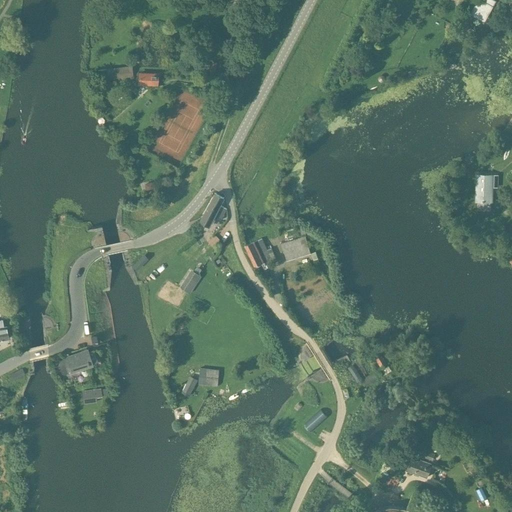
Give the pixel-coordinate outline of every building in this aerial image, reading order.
[(483,20),(493,1),(491,0),(481,0),(476,9),(474,8),(471,13),(483,20)] [(159,73),(139,72),(138,85),(158,86),(159,73)] [(490,201),(492,174),(477,173),(475,200),(490,201)] [(205,211),(201,221),(209,226),(214,216),(221,220),(227,209),(220,205),(224,198),(215,194),(205,211)] [(138,284),(129,269),(127,254),(126,253),(125,245),(133,243),(133,242),(132,241),(131,238),(130,236),(129,235),(127,234),(125,233),(124,232),(122,232),(121,232),(120,227),(120,216),(118,216),(118,227),(119,234),(120,234),(122,234),(123,234),(124,235),(125,235),(126,236),(127,236),(128,238),(129,239),(130,240),(131,242),(121,243),(123,255),(124,254),(126,263),(125,263),(125,265),(126,265),(125,265),(126,268),(127,267),(127,268),(126,268),(126,271),(137,286),(140,285),(143,285),(142,283),(138,284)] [(107,257),(110,273),(108,289),(104,290),(104,291),(106,291),(109,291),(113,273),(113,270),(112,271),(112,270),(113,270),(112,268),(111,267),(112,267),(112,265),(111,265),(109,257),(110,257),(108,246),(98,248),(98,246),(98,244),(99,243),(99,241),(100,240),(101,239),(102,238),(103,238),(104,237),(105,236),(106,236),(105,229),(102,229),(98,230),(99,232),(99,234),(103,233),(103,235),(102,235),(101,236),(100,237),(99,239),(97,241),(97,242),(96,245),(96,247),(97,250),(105,248),(107,257)] [(287,261),(311,253),(305,236),(281,243),(287,261)] [(99,247),(107,245),(106,238),(99,247)] [(254,267),(261,264),(264,269),(267,268),(266,266),(277,261),(272,248),(267,250),(262,238),(245,246),(254,267)] [(140,271),(151,261),(147,257),(136,267),(140,271)] [(180,287),(191,294),(201,277),(191,270),(180,287)] [(48,358),(46,344),(46,335),(55,334),(55,330),(54,328),(53,326),(51,324),(50,323),(48,322),(46,321),(45,321),(46,315),(50,316),(51,313),(46,313),(45,312),(43,320),(41,320),(42,323),(43,323),(45,323),(46,324),(47,324),(48,325),(49,326),(50,327),(51,328),(52,330),(52,332),(43,333),(44,348),(45,362),(46,363),(47,374),(46,374),(47,376),(48,376),(48,377),(47,377),(47,379),(51,379),(57,388),(58,387),(52,377),(50,377),(48,358)] [(30,337),(30,346),(31,349),(32,359),(32,364),(33,378),(31,378),(27,390),(28,391),(33,381),(37,380),(36,378),(35,378),(35,377),(36,377),(36,375),(35,375),(34,364),(35,364),(32,333),(22,334),(22,332),(23,330),(24,329),(24,328),(25,327),(26,326),(27,325),(28,325),(29,324),(31,324),(31,321),(29,321),(26,314),(25,315),(21,316),(21,318),(25,317),(27,322),(26,323),(25,324),(23,325),(22,326),(21,329),(20,331),(20,333),(20,337),(30,337)] [(0,340),(8,339),(8,337),(9,336),(8,333),(7,332),(6,326),(3,327),(2,320),(0,320),(0,340)] [(333,338),(323,348),(315,354),(310,346),(308,348),(306,349),(305,351),(304,353),(303,355),(303,357),(303,359),(303,360),(304,361),(304,362),(301,364),(288,372),(286,368),(284,369),(285,371),(287,375),(303,366),(303,365),(304,364),(304,365),(305,364),(305,363),(305,364),(307,363),(306,361),(305,360),(305,359),(305,358),(305,357),(305,356),(306,354),(306,353),(307,352),(308,350),(309,349),(315,357),(322,352),(322,351),(323,351),(324,351),(323,350),(324,350),(325,350),(336,338),(334,335),(333,333),(330,334),(333,338)] [(347,354),(336,338),(325,350),(324,350),(323,350),(324,351),(323,351),(322,351),(322,352),(315,357),(309,349),(308,350),(307,352),(306,353),(306,354),(305,356),(305,357),(305,358),(305,359),(305,360),(306,361),(307,363),(305,364),(305,363),(305,364),(304,365),(304,364),(303,365),(303,366),(287,375),(296,387),(310,376),(311,376),(312,376),(311,375),(312,375),(313,375),(313,374),(314,373),(316,375),(317,376),(318,376),(319,377),(320,377),(322,377),(323,377),(325,377),(326,376),(328,375),(322,368),(330,362),(330,363),(331,363),(330,362),(331,362),(332,362),(332,361),(347,354)] [(94,349),(87,351),(64,358),(58,360),(59,364),(59,366),(61,373),(63,375),(68,373),(92,365),(98,362),(94,349)] [(326,368),(333,363),(346,357),(349,360),(351,359),(349,356),(347,354),(332,361),(332,362),(331,362),(330,362),(331,363),(330,363),(330,362),(322,368),(328,375),(326,376),(325,377),(323,377),(322,377),(320,377),(319,377),(318,376),(317,376),(316,375),(314,373),(313,374),(313,375),(312,375),(311,375),(312,376),(311,376),(310,376),(296,387),(298,390),(300,392),(302,391),(299,388),(311,378),(314,376),(315,377),(317,378),(318,378),(320,379),(322,379),(324,379),(326,378),(329,377),(330,376),(331,376),(326,368)] [(381,368),(360,382),(364,388),(392,370),(381,354),(374,358),(381,368)] [(349,366),(343,370),(353,385),(359,381),(349,366)] [(219,369),(207,368),(195,367),(194,371),(192,371),(191,377),(190,376),(181,394),(188,398),(198,380),(199,381),(198,384),(199,384),(198,389),(204,390),(205,385),(217,386),(219,369)] [(25,370),(13,377),(15,381),(27,375),(25,370)] [(101,389),(81,391),(83,404),(97,402),(96,398),(102,397),(102,395),(104,395),(104,390),(101,390),(101,389)] [(311,432),(328,417),(320,410),(304,425),(311,432)] [(445,453),(452,446),(445,438),(438,444),(445,453)] [(435,454),(427,451),(427,452),(423,451),(422,455),(426,457),(425,458),(433,460),(435,454)] [(432,465),(411,457),(407,470),(428,477),(432,465)]
